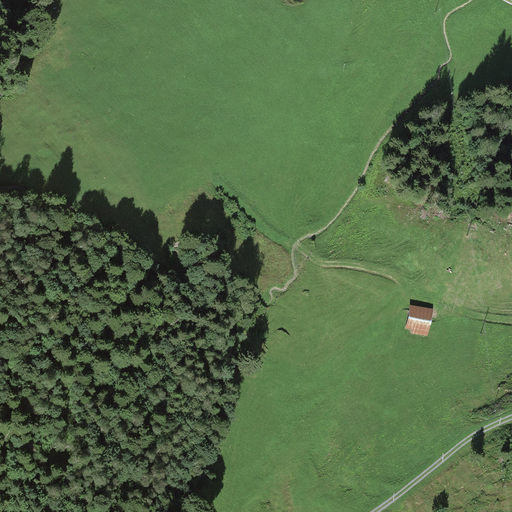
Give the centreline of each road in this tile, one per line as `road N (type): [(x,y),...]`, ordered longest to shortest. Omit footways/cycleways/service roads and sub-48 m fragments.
road 1 (track): [(511,319),(416,302),(391,274),(317,261),(271,236),(214,181)]
road 2 (track): [(511,417),(458,446),(376,511)]
